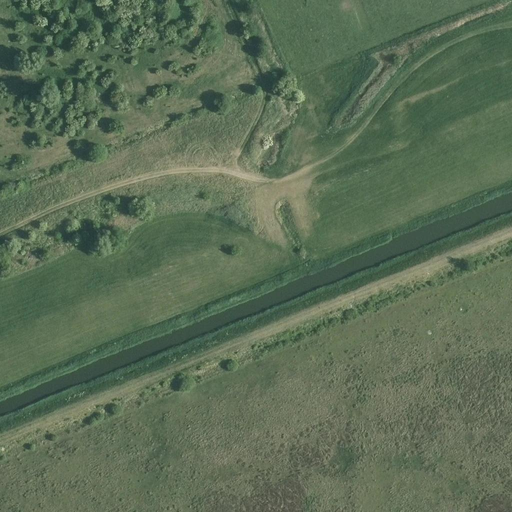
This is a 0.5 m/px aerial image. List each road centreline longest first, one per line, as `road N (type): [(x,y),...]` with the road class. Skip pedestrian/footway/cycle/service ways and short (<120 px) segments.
road 1 (track): [(0,233),(172,168),(261,181),(316,166),(351,141),(395,80),(455,39),(511,22)]
road 2 (track): [(228,0),(263,92),(228,171)]
